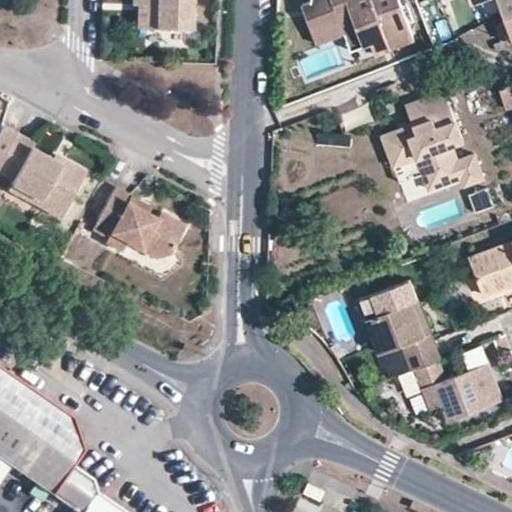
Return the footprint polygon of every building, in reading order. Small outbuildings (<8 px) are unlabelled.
[(131,0),(131,2),(135,2),(145,2),(143,25),(188,26),(189,0),(131,0)] [(414,38),(399,0),(304,0),(301,1),(311,27),(339,17),(341,22),(354,18),(363,43),(371,40),(376,52),(414,38)] [(511,0),(499,0),(503,11),(504,14),(511,10),(511,0)] [(143,25),(145,2),(135,2),(134,24),(143,25)] [(344,31),(341,22),(339,17),(311,27),(316,41),(344,31)] [(363,43),(354,18),(341,22),(344,31),(351,48),(363,43)] [(511,38),(511,34),(506,18),(497,20),(503,37),(511,38)] [(506,44),(503,37),(495,40),(497,47),(506,44)] [(511,105),(511,81),(500,85),(506,107),(511,105)] [(450,142),(462,138),(444,88),(403,102),(404,103),(411,122),(413,128),(398,134),(396,127),(381,133),(392,163),(416,155),(422,172),(437,166),(455,160),(461,175),(462,178),(464,183),(482,176),(473,152),(456,158),(450,142)] [(413,128),(411,122),(396,127),(398,134),(413,128)] [(0,158),(15,131),(1,123),(0,124),(0,158)] [(0,158),(0,170),(12,177),(10,181),(40,198),(36,205),(59,218),(85,170),(63,158),(60,163),(51,158),(30,146),(33,141),(15,131),(0,158)] [(60,163),(63,158),(54,153),(51,158),(60,163)] [(461,175),(455,160),(437,166),(443,181),(461,175)] [(7,188),(36,205),(40,198),(10,181),(7,188)] [(132,195),(115,186),(93,225),(109,234),(106,238),(124,248),(128,239),(158,256),(170,253),(185,225),(161,211),(158,217),(147,211),(128,200),(132,195)] [(493,206),(486,188),(468,195),(474,213),(493,206)] [(150,205),(132,195),(128,200),(147,211),(150,205)] [(511,238),(470,254),(485,292),(511,281),(511,238)] [(417,298),(410,279),(361,298),(368,317),(411,301),(417,298)] [(423,333),(430,330),(417,298),(411,301),(423,333)] [(441,358),(430,330),(423,333),(411,301),(368,317),(381,350),(402,342),(412,369),(414,369),(440,359),(441,358)] [(447,378),(440,359),(414,369),(421,388),(429,385),(437,405),(443,403),(450,420),(505,399),(490,361),(447,378)] [(71,414),(0,364),(0,477),(10,463),(80,511),(96,490),(93,476),(73,462),(83,446),(71,414)] [(429,385),(421,388),(429,408),(437,405),(429,385)] [(129,511),(96,490),(80,511),(129,511)]
